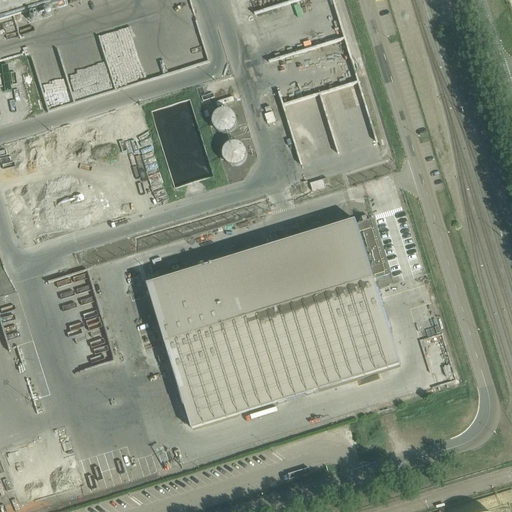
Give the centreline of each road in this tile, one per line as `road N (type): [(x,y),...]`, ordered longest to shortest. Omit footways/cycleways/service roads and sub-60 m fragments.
road 1 (unclassified): [(249,511),(463,445),(486,418),(486,391),(366,0)]
road 2 (unknown): [(383,191),(427,358),(421,371),(187,449),(151,398)]
road 3 (unknown): [(290,219),(113,275),(151,398)]
road 4 (unknown): [(244,87),(313,64),(324,71),(352,158),(274,182),(290,219)]
